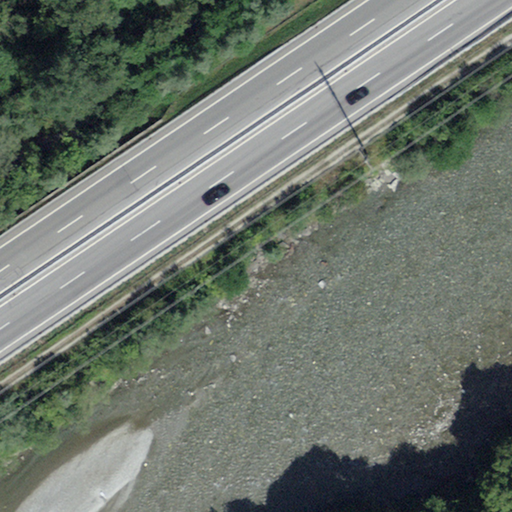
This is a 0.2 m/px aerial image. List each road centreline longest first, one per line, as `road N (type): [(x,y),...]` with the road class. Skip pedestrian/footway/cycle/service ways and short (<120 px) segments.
road 1 (track): [(0,392),(511,40)]
road 2 (motorway): [(0,331),(493,0)]
road 3 (motorway): [(403,0),(0,273)]
road 4 (track): [(299,0),(103,132)]
